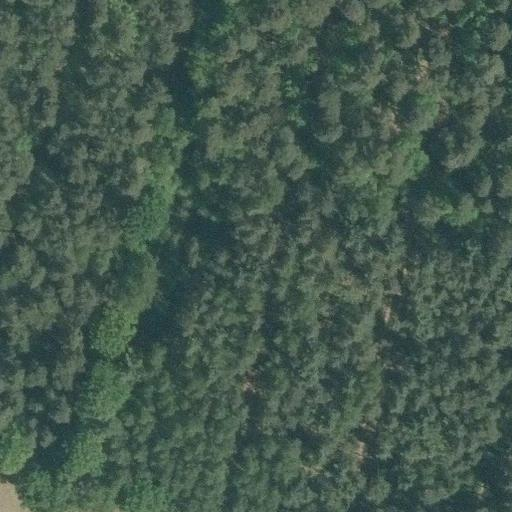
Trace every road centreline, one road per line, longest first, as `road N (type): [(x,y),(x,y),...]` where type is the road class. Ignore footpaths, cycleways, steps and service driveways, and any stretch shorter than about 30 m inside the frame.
road 1 (track): [(215,0),(171,161),(0,119)]
road 2 (track): [(478,511),(511,347)]
